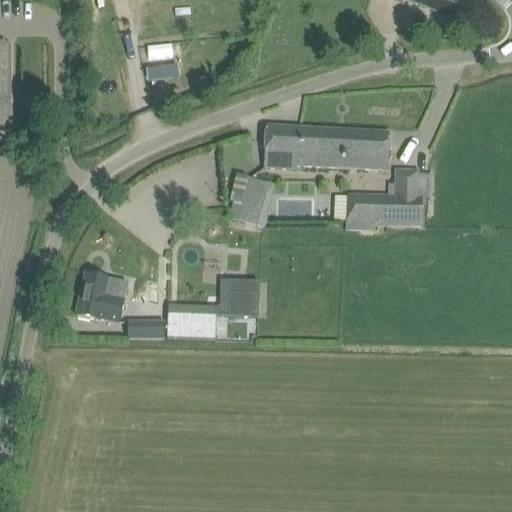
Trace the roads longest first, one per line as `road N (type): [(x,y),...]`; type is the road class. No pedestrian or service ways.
road 1 (unclassified): [(0,487),(47,282),(67,224),(95,180),(134,153),(331,78),(511,43)]
road 2 (unknown): [(459,54),(420,150),(362,184)]
